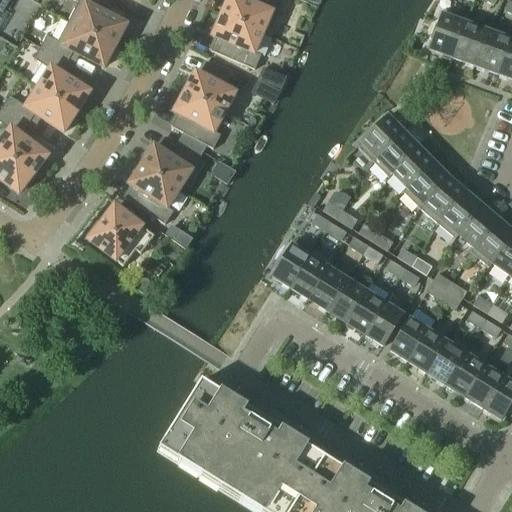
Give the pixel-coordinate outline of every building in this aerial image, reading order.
[(0,0),(0,13),(2,15),(9,2),(6,0),(0,0)] [(99,0),(68,0),(77,4),(67,24),(116,50),(123,36),(120,35),(124,27),(94,12),(99,0)] [(268,38),(282,4),(272,0),(228,0),(225,6),(223,5),(218,17),(268,38)] [(466,20),(442,12),(437,27),(434,26),(429,41),(431,42),(428,52),(451,61),(466,20)] [(268,38),(218,17),(213,28),(216,29),(212,38),(215,40),(210,53),(253,72),(259,57),(252,54),(261,36),(267,39),(268,38)] [(487,33),(465,25),(466,21),(466,20),(451,61),(474,69),(487,33)] [(116,50),(67,24),(56,44),(46,38),(39,50),(66,65),(72,54),(102,69),(106,62),(108,63),(116,50)] [(511,37),(510,36),(508,41),(487,33),(474,69),(497,77),(511,37)] [(497,77),(511,82),(511,36),(511,37),(497,77)] [(66,65),(39,50),(32,61),(49,71),(37,90),(77,116),(86,103),(83,101),(88,94),(59,76),(66,65)] [(246,86),(204,64),(198,77),(194,75),(189,84),(187,82),(181,93),(222,115),(232,97),(239,100),(246,86)] [(270,75),(265,85),(278,91),(283,80),(270,75)] [(77,116),(37,90),(25,109),(9,98),(1,110),(26,127),(33,116),(62,134),(67,127),(69,129),(77,116)] [(180,142),(202,155),(206,148),(212,151),(219,137),(212,134),(222,115),(181,93),(176,104),(178,105),(173,114),(177,116),(170,129),(183,136),(180,142)] [(26,127),(1,110),(0,111),(0,125),(9,132),(0,144),(0,153),(34,179),(43,166),(41,165),(46,158),(18,138),(26,127)] [(403,134),(387,118),(379,126),(377,124),(365,135),(367,137),(356,148),(372,164),(403,134)] [(418,150),(403,134),(372,164),(387,180),(418,150)] [(180,142),(176,147),(164,139),(156,151),(153,149),(147,158),(145,156),(138,167),(177,192),(189,174),(195,178),(204,165),(198,161),(202,155),(180,142)] [(433,165),(418,150),(387,180),(388,180),(391,177),(405,191),(402,194),(403,195),(433,165)] [(34,179),(0,153),(0,182),(17,196),(22,189),(24,191),(34,179)] [(448,180),(433,165),(403,195),(419,212),(448,180)] [(177,192),(138,167),(132,177),(134,178),(128,187),(132,189),(124,201),(164,227),(172,214),(166,210),(177,192)] [(465,194),(448,180),(419,212),(437,227),(465,194)] [(481,208),(465,194),(437,227),(453,241),(481,208)] [(341,214),(329,206),(324,215),(336,222),(341,214)] [(122,269),(134,253),(139,256),(153,238),(113,208),(99,227),(96,225),(86,238),(89,240),(87,242),(122,269)] [(497,222),(481,208),(453,241),(454,241),(457,238),(472,251),(469,254),(470,255),(497,222)] [(336,222),(348,230),(354,221),(341,214),(336,222)] [(330,226),(318,218),(313,227),(325,235),(330,226)] [(511,239),(511,234),(497,222),(470,255),(488,270),(491,266),(511,239)] [(192,236),(175,225),(167,238),(184,249),(192,236)] [(343,234),(330,226),(325,235),(337,243),(343,234)] [(359,237),(372,245),(377,236),(365,228),(359,237)] [(372,245),(384,252),(389,244),(377,236),(372,245)] [(511,276),(511,239),(491,266),(510,280),(511,276)] [(367,249),(355,241),(349,250),(361,258),(367,249)] [(310,259),(291,247),(285,256),(282,255),(274,269),(276,270),(271,279),(290,291),(310,259)] [(379,257),(367,249),(361,258),(374,265),(379,257)] [(310,259),(290,291),(308,303),(328,271),(332,264),(314,253),(310,259)] [(416,260),(404,253),(398,261),(411,269),(416,260)] [(411,269),(423,277),(428,268),(416,260),(411,269)] [(403,272),(391,264),(386,273),(398,281),(403,272)] [(346,282),(328,271),(308,303),(326,314),(346,282)] [(416,280),(403,272),(398,281),(410,288),(416,280)] [(451,285),(439,278),(433,287),(445,294),(451,285)] [(365,294),(346,282),(326,314),(345,326),(365,294)] [(155,289),(146,283),(139,294),(148,299),(155,289)] [(457,302),(463,293),(451,285),(445,294),(457,302)] [(445,294),(433,287),(427,296),(439,303),(445,294)] [(383,305),(365,294),(345,326),(363,337),(383,305)] [(457,302),(445,294),(439,303),(452,311),(457,302)] [(492,308),(479,300),(474,309),(486,316),(492,308)] [(92,311),(81,305),(75,315),(85,321),(92,311)] [(402,317),(383,305),(363,337),(382,349),(402,317)] [(486,316),(498,324),(504,315),(492,308),(486,316)] [(485,323),(473,315),(467,324),(479,332),(485,323)] [(428,333),(409,321),(389,353),(408,365),(428,333)] [(497,330),(485,323),(479,332),(492,339),(497,330)] [(446,344),(428,333),(408,365),(426,376),(446,344)] [(464,356),(446,344),(426,376),(444,388),(464,356)] [(483,367),(464,356),(444,388),(462,399),(483,367)] [(501,379),(483,367),(462,399),(481,411),(501,379)] [(500,423),(505,414),(508,415),(511,408),(511,385),(501,379),(481,411),(500,423)] [(407,511),(200,382),(156,453),(250,511),(407,511)] [(448,474),(458,480),(464,470),(454,464),(448,474)]
